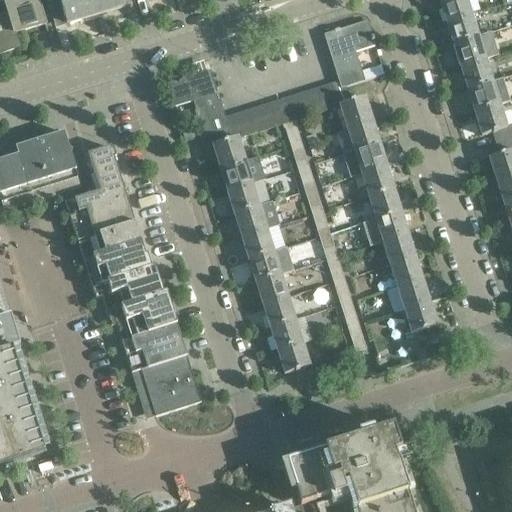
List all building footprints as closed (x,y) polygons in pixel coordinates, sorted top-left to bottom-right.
[(46,26),(37,0),(9,0),(3,2),(8,16),(0,18),(0,56),(19,50),(14,35),(46,26)] [(68,26),(96,18),(89,0),(46,0),(50,11),(62,7),(68,26)] [(89,0),(96,18),(123,9),(120,0),(89,0)] [(437,0),(445,23),(470,15),(466,1),(469,0),(437,0)] [(477,37),(470,15),(445,23),(452,46),(477,37)] [(332,64),(338,83),(344,105),(353,102),(352,101),(349,102),(344,88),(363,83),(353,54),(374,47),(366,23),(338,32),(337,30),(333,32),(333,33),(323,36),(326,48),(328,47),(333,64),(332,64)] [(484,60),(477,37),(452,46),(459,68),(484,60)] [(466,91),(491,83),(484,60),(459,68),(466,91)] [(383,76),(380,67),(372,69),(375,79),(383,76)] [(231,141),(224,119),(218,103),(209,72),(166,86),(173,109),(192,103),(202,137),(204,137),(219,132),(223,144),(231,141)] [(509,103),(502,80),(491,83),(466,91),(473,113),(498,106),(509,103)] [(344,105),(338,83),(326,87),(332,109),(338,107),(344,105)] [(321,113),(332,109),(326,87),(315,90),(321,113)] [(310,116),(321,113),(315,90),(303,94),(310,116)] [(299,120),(310,116),(303,94),(292,97),(299,120)] [(274,103),(281,126),(294,122),(286,99),(274,103)] [(353,102),(344,105),(338,107),(346,130),(371,122),(364,99),(353,102)] [(258,108),(264,131),(275,127),(269,105),(258,108)] [(511,126),(505,128),(498,106),(473,113),(480,136),(491,133),(495,144),(511,139),(511,126)] [(264,131),(258,108),(246,112),(253,135),(264,131)] [(246,112),(236,115),(242,138),(253,135),(246,112)] [(242,138),(236,115),(224,119),(231,141),(237,140),(242,138)] [(294,122),(281,126),(282,130),(284,129),(290,149),(299,146),(293,126),(295,126),(294,122)] [(378,145),(371,122),(346,130),(353,153),(378,145)] [(82,168),(77,153),(81,151),(73,123),(65,126),(77,169),(82,168)] [(195,139),(193,131),(182,135),(184,142),(195,139)] [(16,149),(18,157),(31,196),(78,181),(70,155),(71,153),(68,152),(64,134),(16,149)] [(495,183),(511,177),(511,139),(495,144),(499,156),(488,160),(495,183)] [(237,140),(231,141),(223,144),(211,147),(219,170),(244,163),(237,140)] [(385,168),(378,145),(353,153),(360,176),(385,168)] [(297,171),(306,168),(299,146),(290,149),(297,171)] [(4,162),(18,157),(16,149),(2,154),(4,162)] [(93,238),(133,227),(135,226),(110,149),(88,157),(101,194),(75,202),(87,241),(93,239),(93,238)] [(0,199),(1,205),(31,196),(18,157),(4,162),(0,162),(0,199)] [(244,163),(219,170),(226,193),(251,185),(244,163)] [(304,193),(313,190),(306,168),(297,171),(304,193)] [(360,176),(367,199),(392,190),(385,168),(360,176)] [(511,177),(495,183),(502,206),(511,202),(511,177)] [(226,193),(233,216),(258,208),(251,185),(226,193)] [(312,217),(321,214),(313,190),(304,193),(312,217)] [(367,199),(374,221),(400,213),(392,190),(367,199)] [(511,202),(502,206),(509,228),(511,227),(511,202)] [(265,231),(258,208),(233,216),(240,239),(265,231)] [(400,213),(374,221),(362,225),(369,248),(382,244),(407,236),(400,213)] [(328,235),(321,214),(312,217),(318,238),(328,235)] [(93,238),(93,239),(99,257),(111,253),(131,247),(139,245),(133,227),(93,238)] [(265,231),(240,239),(247,261),(272,253),(265,231)] [(335,259),(328,235),(318,238),(326,262),(335,259)] [(414,258),(407,236),(382,244),(389,266),(414,258)] [(106,283),(148,270),(140,245),(139,245),(131,247),(111,253),(99,257),(93,260),(101,286),(107,284),(106,283)] [(285,249),(272,253),(247,261),(255,284),(280,276),(293,272),(285,249)] [(421,281),(414,258),(389,266),(396,289),(421,281)] [(342,281),(335,259),(326,262),(332,284),(342,281)] [(115,311),(120,309),(120,308),(161,296),(153,268),(148,270),(106,283),(107,284),(115,311)] [(287,298),(280,276),(255,284),(262,307),(287,298)] [(349,304),(342,281),(332,284),(340,307),(349,304)] [(428,304),(421,281),(396,289),(403,312),(428,304)] [(120,308),(120,309),(125,326),(128,336),(174,322),(165,294),(161,296),(120,308)] [(294,321),(287,298),(262,307),(269,330),(294,321)] [(357,326),(349,304),(340,307),(347,330),(357,326)] [(435,327),(428,304),(403,312),(410,335),(435,327)] [(311,336),(308,316),(299,318),(301,337),(311,336)] [(0,353),(10,350),(0,317),(0,353)] [(301,344),(294,321),(269,330),(276,353),(301,344)] [(182,349),(174,322),(128,336),(137,363),(182,349)] [(364,350),(357,326),(347,330),(354,353),(364,350)] [(309,367),(301,344),(276,353),(283,375),(294,372),(294,374),(298,372),(298,371),(309,367)] [(146,391),(191,376),(182,349),(137,363),(146,391)] [(424,349),(415,352),(418,362),(428,359),(424,349)] [(33,419),(10,350),(0,353),(0,465),(43,451),(38,435),(42,433),(37,418),(33,419)] [(200,404),(191,376),(146,391),(154,418),(200,404)] [(324,452),(286,464),(295,492),(295,493),(300,507),(300,508),(327,499),(321,478),(361,466),(365,478),(348,484),(356,511),(411,511),(394,457),(400,455),(398,447),(396,441),(391,442),(387,432),(372,437),(358,441),(324,452)]
